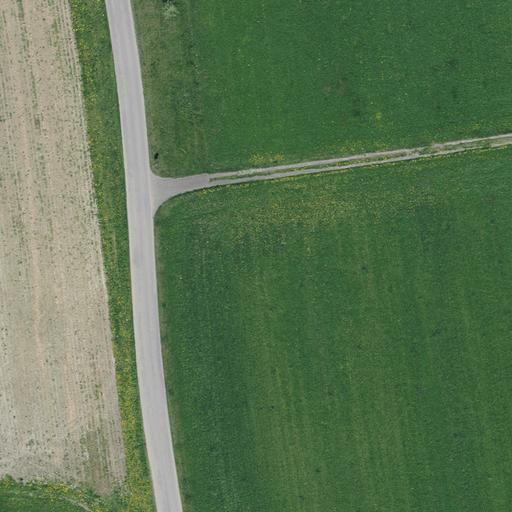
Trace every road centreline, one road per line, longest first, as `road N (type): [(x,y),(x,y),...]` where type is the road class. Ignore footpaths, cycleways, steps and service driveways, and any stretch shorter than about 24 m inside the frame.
road 1 (tertiary): [(171,511),(134,100),(115,0)]
road 2 (track): [(139,192),(511,133)]
